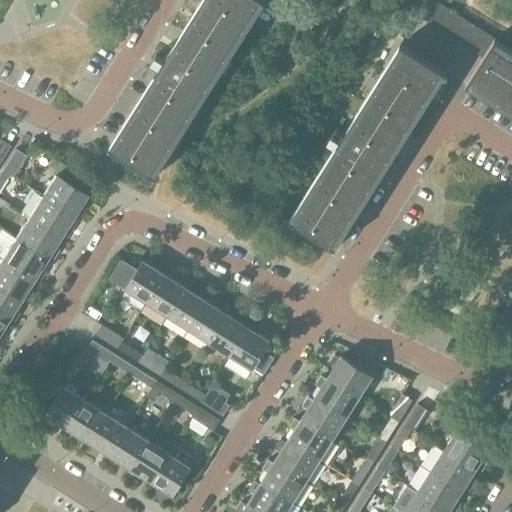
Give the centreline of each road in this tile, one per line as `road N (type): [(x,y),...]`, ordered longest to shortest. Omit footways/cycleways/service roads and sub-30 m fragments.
road 1 (residential): [(17,376),(104,237),(128,222),(321,311)]
road 2 (residential): [(195,511),(321,311)]
road 3 (residential): [(321,311),(433,137),(456,121)]
road 4 (residential): [(0,94),(59,122),(84,119),(165,0)]
road 5 (residential): [(511,342),(487,373),(464,378),(321,311)]
